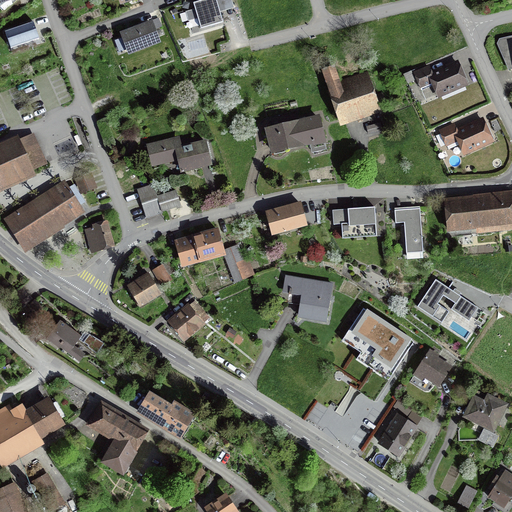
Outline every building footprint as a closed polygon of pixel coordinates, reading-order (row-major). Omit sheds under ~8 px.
[(205,0),(193,4),(200,30),(223,23),(220,13),(235,8),(232,0),(205,0)] [(159,18),(120,33),(128,56),(161,43),(156,29),(162,27),(159,18)] [(33,21),(4,31),(11,49),(40,39),(33,21)] [(511,35),(499,39),(496,44),(508,70),(511,69),(511,35)] [(411,71),(403,74),(407,84),(416,80),(424,100),(436,95),(437,99),(441,97),(443,100),(466,90),(465,87),(469,85),(468,82),(469,82),(462,66),(461,67),(458,60),(432,71),(429,65),(412,73),(411,71)] [(339,119),(377,107),(365,72),(340,81),(336,67),(323,71),(339,119)] [(317,117),(298,121),(303,144),(323,140),(317,117)] [(454,123),(438,130),(446,147),(447,147),(448,150),(459,146),(463,156),(495,143),(493,139),(494,139),(487,123),(486,124),(483,117),(456,129),(454,123)] [(497,119),(491,122),(495,132),(501,129),(497,119)] [(303,144),(298,121),(270,128),(275,151),(303,144)] [(381,130),(379,124),(379,123),(367,126),(367,127),(369,134),(381,130)] [(28,136),(0,148),(0,182),(41,164),(28,136)] [(206,140),(182,146),(179,136),(146,144),(151,167),(177,161),(180,174),(212,167),(206,140)] [(82,192),(95,187),(91,174),(77,179),(82,192)] [(176,190),(156,197),(152,184),(136,189),(142,205),(146,219),(162,214),(162,213),(181,207),(176,190)] [(66,186),(9,223),(25,247),(46,233),(82,209),(66,186)] [(477,234),(511,230),(511,191),(472,195),(473,197),(444,200),(447,233),(456,232),(456,235),(476,233),(477,234)] [(299,201),(267,210),(273,233),(306,224),(299,201)] [(404,224),(406,255),(423,254),(420,207),(394,209),(395,224),(404,224)] [(377,237),(375,208),(332,211),(333,226),(341,226),(342,240),(377,237)] [(113,247),(106,224),(86,230),(93,253),(113,247)] [(216,228),(177,239),(183,262),(199,258),(200,260),(223,253),(216,228)] [(242,259),(238,248),(225,253),(236,282),(254,275),(248,258),(242,259)] [(152,271),(161,287),(173,280),(170,275),(174,272),(168,261),(152,271)] [(162,296),(148,273),(126,286),(140,309),(162,296)] [(333,283),(284,275),(282,293),(301,296),(298,319),(327,324),(333,283)] [(433,318),(441,323),(449,312),(438,305),(443,297),(455,305),(451,310),(469,322),(478,309),(459,296),(461,294),(454,289),(453,292),(436,280),(417,308),(433,318)] [(11,297),(21,309),(33,299),(23,287),(11,297)] [(190,306),(188,304),(168,321),(184,339),(208,318),(194,302),(190,306)] [(363,309),(347,334),(371,350),(367,357),(392,373),(413,341),(367,311),(366,311),(363,309)] [(82,336),(60,321),(56,326),(54,325),(45,338),(82,364),(88,356),(75,347),(79,341),(97,354),(104,344),(85,331),(82,336)] [(438,359),(440,357),(429,350),(414,375),(422,380),(425,376),(440,385),(451,367),(438,359)] [(473,373),(469,378),(478,384),(482,379),(473,373)] [(504,404),(478,392),(467,416),(486,425),(479,439),(494,446),(499,436),(491,432),(504,404)] [(151,395),(140,414),(179,437),(192,415),(173,403),(171,407),(151,395)] [(63,424),(48,398),(27,412),(22,405),(13,410),(9,404),(0,409),(0,460),(1,462),(63,424)] [(147,432),(102,405),(88,428),(112,443),(101,461),(122,474),(147,432)] [(396,415),(378,443),(398,456),(415,427),(396,415)] [(511,474),(505,471),(500,478),(497,475),(488,488),(493,491),(487,499),(494,503),(492,506),(500,511),(508,511),(511,506),(511,474)] [(48,474),(32,483),(47,511),(49,511),(64,504),(48,474)] [(468,509),(478,491),(467,485),(457,504),(468,509)] [(24,511),(14,487),(0,492),(0,511),(24,511)] [(236,511),(237,511),(226,495),(207,507),(209,511),(236,511)]
